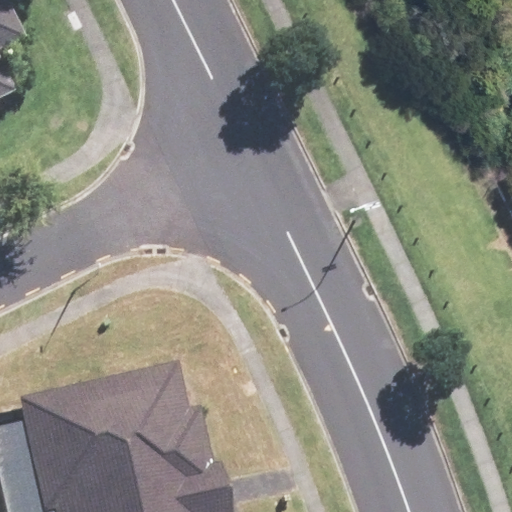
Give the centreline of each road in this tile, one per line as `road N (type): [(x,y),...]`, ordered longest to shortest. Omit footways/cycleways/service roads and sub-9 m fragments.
road 1 (residential): [(234,148),(404,511)]
road 2 (residential): [(234,148),(0,278)]
road 3 (residential): [(162,0),(234,148)]
